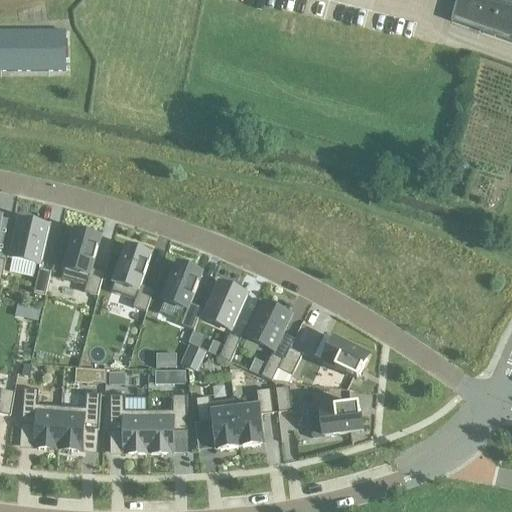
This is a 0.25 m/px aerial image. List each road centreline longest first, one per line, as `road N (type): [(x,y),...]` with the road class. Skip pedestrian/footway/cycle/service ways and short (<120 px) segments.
road 1 (residential): [(489,410),(374,325),(252,262),(122,214),(0,184)]
road 2 (residential): [(443,463),(363,496),(292,511)]
